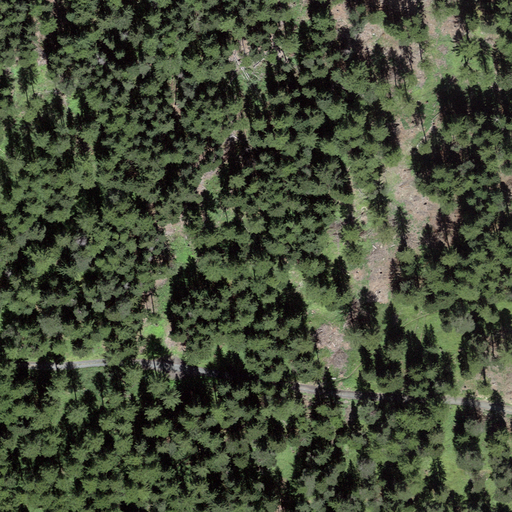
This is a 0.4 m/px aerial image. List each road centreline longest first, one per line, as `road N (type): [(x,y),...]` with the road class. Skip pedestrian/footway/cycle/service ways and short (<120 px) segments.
road 1 (track): [(330,393),(0,368)]
road 2 (track): [(511,428),(330,393)]
